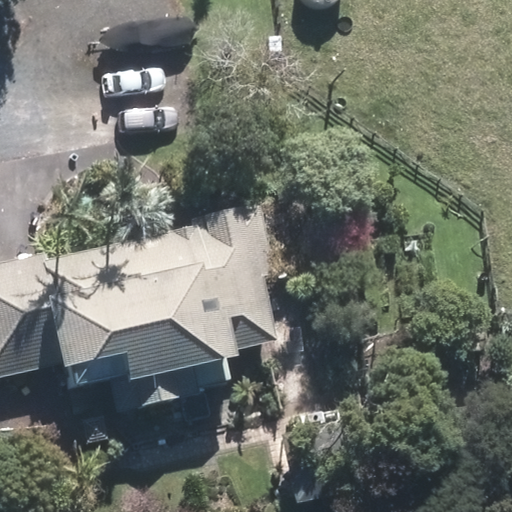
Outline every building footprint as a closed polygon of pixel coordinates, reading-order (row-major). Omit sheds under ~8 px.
[(0,261),(0,376),(102,353),(107,381),(122,378),(128,406),(163,398),(158,371),(220,356),(219,350),(264,341),(249,271),(262,268),(247,204),(180,219),(183,230),(46,260),(44,251),(0,261)] [(462,406),(464,424),(502,420),(500,400),(461,405),(462,406)] [(443,427),(464,424),(462,406),(441,409),(443,427)] [(339,419),(271,436),(286,502),(354,487),(339,419)] [(417,429),(418,447),(437,446),(435,428),(417,429)] [(398,448),(418,447),(417,429),(397,432),(398,448)] [(0,443),(0,492),(20,455),(0,443)]
